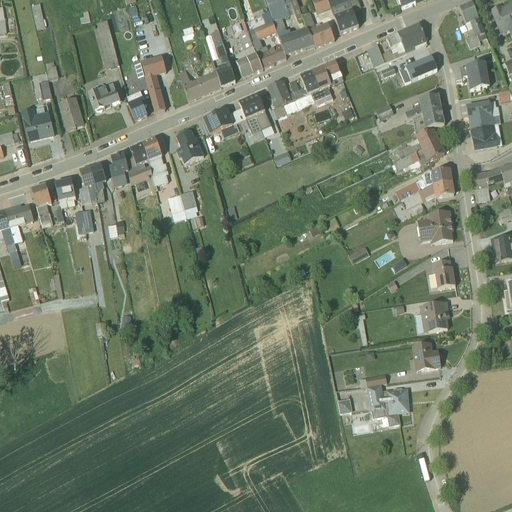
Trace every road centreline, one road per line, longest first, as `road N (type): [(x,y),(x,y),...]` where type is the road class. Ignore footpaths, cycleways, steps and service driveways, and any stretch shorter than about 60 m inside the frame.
road 1 (residential): [(423,12),(0,189)]
road 2 (residential): [(461,175),(481,324),(427,444),(446,511)]
road 3 (residential): [(423,12),(444,72),(461,175)]
